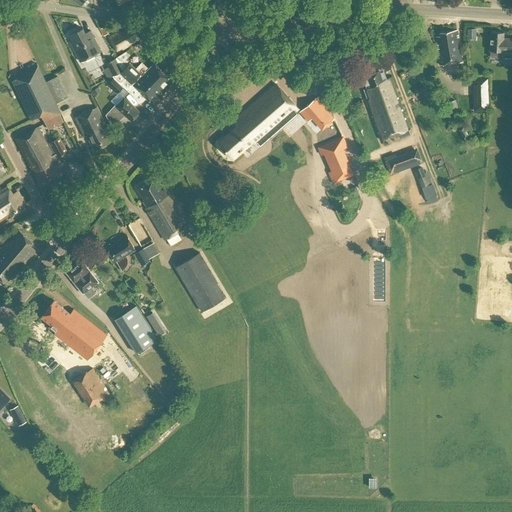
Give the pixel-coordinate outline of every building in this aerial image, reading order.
[(140,38),(133,26),(122,33),(120,31),(110,37),(117,50),(122,48),(123,49),(140,38)] [(86,32),(83,27),(70,34),(73,41),(71,42),(81,61),(101,51),(91,30),(86,32)] [(467,29),(467,38),(476,39),(476,29),(467,29)] [(461,62),(456,30),(440,32),(441,36),(436,37),(440,65),(461,62)] [(491,32),(490,50),(490,57),(501,58),(501,52),(506,52),(511,52),(511,38),(503,38),(503,32),(491,32)] [(109,66),(103,69),(108,78),(123,70),(116,57),(107,62),(109,66)] [(143,75),(130,62),(115,79),(123,87),(128,91),(133,86),(150,101),(171,78),(154,63),(143,75)] [(31,119),(40,115),(58,106),(57,103),(46,81),(38,63),(19,72),(21,76),(13,80),(31,119)] [(391,76),(386,78),(382,67),(362,74),(367,88),(364,89),(367,97),(365,98),(380,139),(410,128),(391,76)] [(57,76),(46,81),(57,103),(68,98),(57,76)] [(115,79),(114,78),(108,85),(117,94),(123,87),(115,79)] [(487,78),(473,78),(474,103),(488,103),(487,78)] [(255,147),(298,109),(275,84),(234,122),(237,125),(218,143),(233,159),(251,143),(255,147)] [(91,91),(94,96),(102,91),(99,86),(91,91)] [(299,111),(307,121),(311,118),(321,130),(335,118),(316,96),(299,111)] [(140,112),(125,97),(116,106),(132,120),(140,112)] [(58,106),(40,115),(46,127),(58,121),(56,117),(62,114),(58,106)] [(107,125),(97,106),(76,117),(85,136),(87,135),(95,150),(112,141),(105,127),(107,125)] [(54,155),(38,126),(16,138),(39,183),(62,171),(55,158),(68,151),(60,137),(50,142),(56,153),(54,155)] [(459,129),(464,139),(470,136),(465,126),(459,129)] [(341,180),(341,179),(353,174),(349,164),(348,164),(341,149),(347,147),(343,137),(318,148),(321,155),(325,153),(332,171),(329,172),(334,184),(341,180)] [(407,155),(393,160),(397,172),(411,167),(407,155)] [(423,167),(414,169),(421,187),(428,184),(424,173),(425,173),(423,167)] [(162,190),(155,179),(138,189),(145,199),(144,200),(147,206),(147,207),(166,239),(188,226),(165,188),(162,190)] [(14,193),(8,185),(0,190),(0,221),(8,216),(10,218),(26,208),(24,205),(26,204),(18,191),(14,193)] [(152,240),(140,218),(128,224),(141,246),(152,240)] [(9,240),(3,248),(10,254),(11,253),(24,264),(37,249),(30,244),(33,241),(19,230),(10,241),(9,240)] [(116,261),(117,261),(122,271),(125,269),(126,268),(127,266),(128,264),(128,262),(128,261),(128,259),(128,258),(126,255),(136,249),(127,234),(119,239),(120,241),(108,248),(116,261)] [(10,254),(3,248),(0,250),(0,277),(8,284),(24,264),(11,253),(10,254)] [(134,253),(142,266),(150,261),(143,249),(134,253)] [(200,252),(176,266),(202,311),(226,297),(200,252)] [(98,281),(81,259),(72,266),(70,266),(68,268),(68,270),(66,271),(84,293),(88,297),(95,292),(91,287),(98,281)] [(70,313),(54,300),(47,310),(45,309),(42,313),(43,314),(42,316),(51,324),(50,326),(56,331),(55,333),(88,360),(107,335),(74,308),(70,313)] [(137,353),(158,339),(137,305),(116,318),(137,353)] [(88,407),(97,401),(102,398),(104,402),(106,400),(108,404),(114,401),(93,368),(87,371),(86,370),(71,380),(88,407)] [(0,408),(10,398),(2,390),(0,391),(0,408)] [(18,424),(27,420),(19,403),(10,408),(18,424)]
